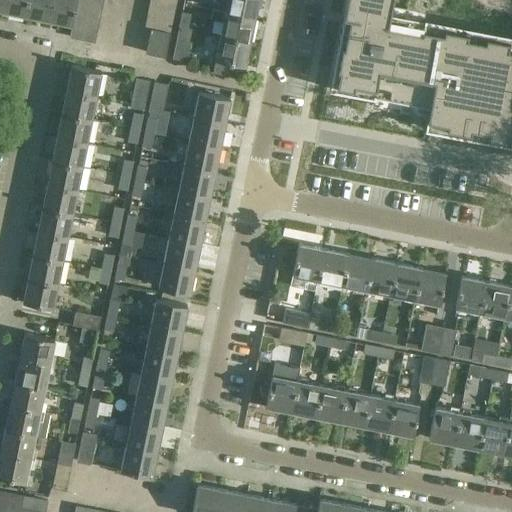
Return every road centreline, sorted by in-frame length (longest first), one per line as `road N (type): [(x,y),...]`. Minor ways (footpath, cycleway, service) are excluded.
road 1 (residential): [(511,502),(202,440),(253,193)]
road 2 (residential): [(0,269),(48,50),(0,40)]
road 3 (residential): [(511,248),(253,193)]
road 4 (residential): [(253,193),(292,0)]
